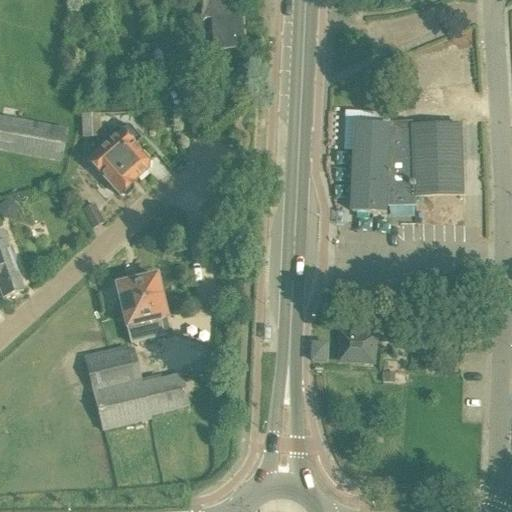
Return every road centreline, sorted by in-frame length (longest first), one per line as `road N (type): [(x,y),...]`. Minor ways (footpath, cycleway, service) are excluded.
road 1 (primary): [(283,486),(309,0)]
road 2 (residential): [(220,143),(0,336)]
road 3 (residential): [(507,250),(489,13)]
road 4 (residential): [(502,478),(507,250)]
